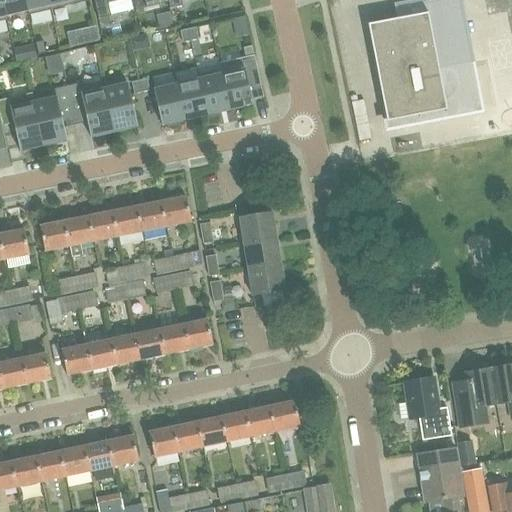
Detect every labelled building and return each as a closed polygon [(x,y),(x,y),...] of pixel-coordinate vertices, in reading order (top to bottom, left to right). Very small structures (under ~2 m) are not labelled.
[(7,15),(27,11),(28,10),(25,0),(1,0),(6,15),(7,15)] [(28,15),(51,10),(48,0),(25,0),(28,10),(27,11),(28,15)] [(89,0),(48,0),(51,10),(89,1),(89,0)] [(108,3),(123,0),(93,0),(98,19),(111,16),(108,3)] [(115,6),(119,20),(140,14),(136,0),(115,6)] [(167,0),(168,2),(170,9),(182,6),(180,0),(167,0)] [(401,19),(398,19),(368,25),(387,126),(417,120),(417,116),(445,111),(446,114),(476,108),(455,0),(447,0),(422,5),(424,15),(414,25),(412,23),(410,22),(408,21),(406,20),(404,19),(401,19)] [(511,23),(493,26),(497,50),(511,47),(511,23)] [(95,27),(84,30),(87,42),(98,39),(95,27)] [(198,39),(195,28),(188,30),(191,41),(198,39)] [(191,41),(188,30),(181,32),(183,43),(191,41)] [(46,53),(43,41),(35,43),(38,55),(46,53)] [(27,61),(24,50),(15,52),(18,64),(27,61)] [(261,86),(256,62),(244,64),(249,88),(261,86)] [(244,64),(221,70),(230,111),(253,105),(249,88),(244,64)] [(208,116),(230,111),(221,70),(197,75),(198,80),(199,79),(208,116)] [(177,85),(185,121),(208,116),(199,79),(198,80),(177,85)] [(142,92),(149,91),(147,80),(140,81),(142,92)] [(142,92),(140,81),(132,83),(134,94),(142,92)] [(128,84),(104,89),(114,133),(138,128),(128,84)] [(162,126),(185,121),(177,85),(154,90),(162,126)] [(91,138),(114,133),(104,89),(81,94),(91,138)] [(0,117),(0,119),(2,126),(14,124),(20,152),(44,147),(34,103),(35,102),(33,93),(0,100),(0,117)] [(57,97),(35,102),(34,103),(44,147),(67,141),(57,97)] [(372,106),(359,109),(368,145),(381,141),(372,106)] [(161,125),(158,109),(143,111),(146,128),(161,125)] [(396,162),(393,147),(370,152),(373,167),(396,162)] [(187,198),(162,203),(167,228),(192,223),(187,198)] [(162,203),(138,207),(143,233),(167,228),(162,203)] [(138,207),(113,212),(118,238),(143,233),(138,207)] [(113,212),(89,217),(94,242),(118,238),(113,212)] [(243,245),(277,239),(273,214),(239,219),(243,245)] [(89,217),(64,222),(69,247),(72,259),(83,257),(81,245),(94,242),(89,217)] [(64,222),(40,227),(45,252),(69,247),(64,222)] [(214,243),(211,223),(200,225),(203,245),(214,243)] [(25,230),(0,235),(5,260),(30,255),(25,230)] [(282,265),(277,239),(243,245),(248,271),(282,265)] [(173,257),(176,272),(195,268),(192,253),(173,257)] [(216,256),(206,257),(210,277),(220,276),(216,256)] [(156,276),(176,272),(173,257),(153,261),(156,276)] [(124,267),(127,282),(147,278),(144,263),(124,267)] [(252,297),(286,291),(282,265),(248,271),(252,297)] [(127,282),(124,267),(105,271),(108,286),(127,282)] [(173,275),(176,290),(195,287),(192,271),(173,275)] [(76,277),(79,292),(99,288),(96,273),(76,277)] [(176,290),(173,275),(153,279),(156,295),(176,290)] [(79,292),(76,277),(57,281),(60,296),(79,292)] [(221,281),(211,283),(214,303),(224,302),(221,281)] [(124,286),(127,301),(147,297),(143,282),(124,286)] [(127,301),(124,286),(105,290),(108,305),(127,301)] [(12,290),(15,306),(33,302),(30,287),(12,290)] [(0,308),(15,306),(12,290),(0,292),(0,308)] [(95,292),(76,296),(79,311),(98,307),(95,292)] [(79,311),(76,296),(58,299),(61,315),(79,311)] [(30,305),(11,309),(14,324),(33,321),(30,305)] [(0,327),(14,324),(11,309),(0,311),(0,327)] [(213,345),(208,320),(183,326),(189,351),(213,345)] [(164,356),(189,351),(183,326),(159,331),(164,356)] [(140,361),(164,356),(159,331),(135,336),(140,361)] [(116,366),(140,361),(135,336),(110,341),(116,366)] [(86,346),(91,371),(116,366),(110,341),(86,346)] [(67,376),(91,371),(86,346),(61,351),(67,376)] [(22,360),(27,385),(51,379),(46,354),(22,360)] [(0,377),(3,390),(27,385),(22,360),(0,364),(0,377)] [(511,366),(491,370),(497,405),(509,403),(511,420),(511,366)] [(497,405),(491,370),(466,374),(468,382),(453,384),(460,428),(488,424),(486,407),(497,405)] [(422,441),(452,436),(447,408),(438,409),(433,378),(405,383),(411,419),(419,418),(422,441)] [(271,407),(276,432),(300,427),(295,402),(271,407)] [(246,412),(252,437),(276,432),(271,407),(246,412)] [(222,418),(227,443),(252,437),(246,412),(222,418)] [(227,443),(222,418),(198,423),(203,448),(227,443)] [(173,428),(179,453),(203,448),(198,423),(173,428)] [(179,453),(173,428),(149,433),(154,458),(179,453)] [(109,442),(115,467),(139,461),(133,436),(109,442)] [(85,447),(90,472),(115,467),(109,442),(85,447)] [(460,467),(475,465),(471,443),(457,445),(460,467)] [(60,452),(66,477),(90,472),(85,447),(60,452)] [(442,501),(444,511),(460,511),(458,499),(464,498),(456,449),(417,456),(425,504),(442,501)] [(36,458),(42,483),(66,477),(60,452),(36,458)] [(12,463),(18,488),(42,483),(36,458),(12,463)] [(0,491),(18,488),(12,463),(0,465),(0,491)] [(285,475),(289,491),(307,487),(304,471),(285,475)] [(488,511),(482,472),(463,475),(468,511),(488,511)] [(289,491),(285,475),(265,479),(269,495),(289,491)] [(236,485),(239,500),(259,496),(256,481),(236,485)] [(488,488),(492,511),(505,511),(507,511),(511,511),(511,494),(511,495),(509,484),(488,488)] [(239,500),(236,485),(217,489),(220,504),(239,500)] [(319,487),(303,489),(304,491),(306,511),(335,511),(330,485),(319,487)] [(178,511),(190,510),(187,495),(169,499),(167,490),(156,493),(159,511),(178,511)] [(187,495),(190,510),(210,506),(207,491),(187,495)] [(141,504),(123,508),(124,511),(155,511),(151,492),(139,494),(141,504)] [(260,511),(259,500),(245,503),(246,511),(260,511)]
